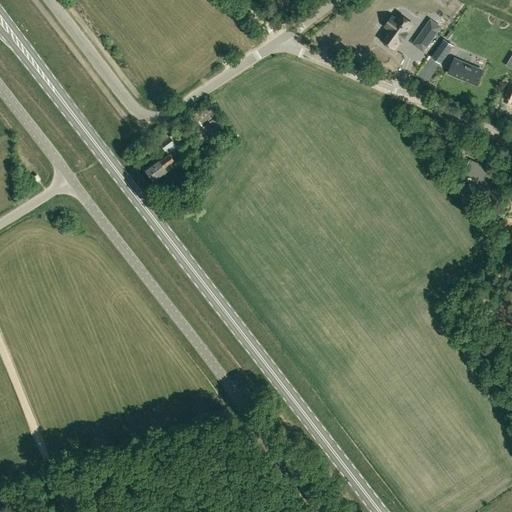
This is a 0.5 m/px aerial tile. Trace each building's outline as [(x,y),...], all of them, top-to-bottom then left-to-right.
[(389,28),(382,39),(395,48),(401,39),(402,40),(407,33),(406,32),(412,23),(406,19),(399,14),(396,19),(392,16),(385,26),(389,28)] [(426,26),(420,34),(430,41),(436,33),(426,26)] [(444,40),(432,57),(441,63),(453,46),(444,40)] [(455,59),(449,73),(476,84),(481,73),(473,69),(474,67),(455,59)] [(209,103),(190,117),(199,129),(213,117),(214,118),(200,129),(208,139),(222,127),(217,121),(221,118),(209,103)] [(166,132),(157,139),(165,151),(169,148),(172,152),(178,147),(176,145),(185,139),(178,130),(170,137),(166,132)] [(169,155),(159,162),(157,159),(144,168),(153,181),(166,171),(164,168),(174,161),(169,155)] [(477,183),(486,187),(492,175),(484,171),(486,166),(470,160),(464,175),(467,177),(471,179),(471,178),(478,181),(477,183)]
